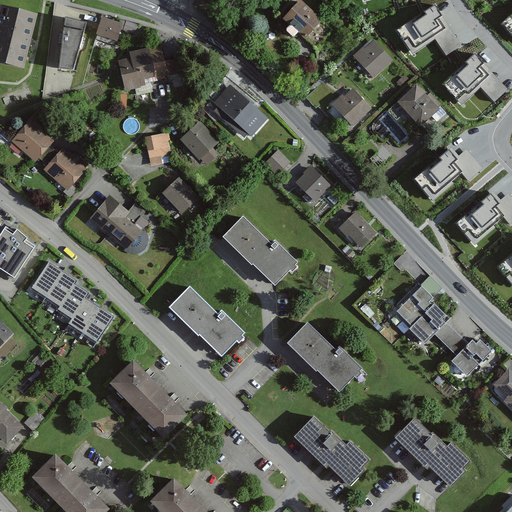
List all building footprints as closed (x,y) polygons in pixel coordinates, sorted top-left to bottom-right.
[(217,6),(211,0),(196,0),(194,2),(208,15),(217,6)] [(323,20),(302,0),(300,0),(283,18),(291,25),(287,29),(294,36),(299,30),(307,37),(323,20)] [(463,43),(434,0),(433,0),(394,26),(411,52),(433,38),(444,55),(463,43)] [(36,14),(1,6),(0,10),(0,61),(23,67),(36,14)] [(511,9),(502,19),(511,30),(511,9)] [(86,22),(65,17),(60,68),(73,70),(86,22)] [(125,24),(103,17),(97,35),(119,42),(123,29),(134,33),(137,25),(126,21),(125,24)] [(355,58),(377,79),(394,62),(374,42),(367,50),(365,48),(355,58)] [(170,71),(161,45),(130,54),(132,59),(120,63),(129,92),(148,86),(146,81),(157,78),(158,82),(170,79),(173,90),(183,87),(177,69),(170,71)] [(495,100),(510,85),(475,49),(444,79),(464,99),(480,84),(495,100)] [(447,116),(417,83),(399,99),(429,133),(447,116)] [(249,136),(253,140),(270,121),(227,85),(211,104),(214,107),(212,109),(246,138),(249,136)] [(334,107),(356,128),(373,111),(353,91),(345,99),(344,97),(334,107)] [(55,143),(30,123),(12,144),(38,165),(55,143)] [(221,145),(201,125),(182,143),(208,168),(219,157),(214,152),(221,145)] [(391,131),(385,125),(377,132),(383,139),(391,131)] [(172,163),(166,137),(146,140),(152,167),(172,163)] [(448,148),(414,176),(433,199),(454,182),(452,179),(460,172),(469,182),(483,170),(467,150),(456,158),(448,148)] [(278,149),(266,163),(279,175),(292,161),(278,149)] [(73,159),(64,152),(45,174),(68,193),(89,168),(75,157),(73,159)] [(298,185),(318,204),(333,188),(312,168),(304,175),(306,177),(298,185)] [(201,200),(182,181),(165,198),(184,217),(201,200)] [(458,223),(475,242),(505,215),(511,222),(511,221),(511,204),(505,197),(499,202),(491,193),(458,223)] [(126,210),(108,195),(90,218),(126,248),(128,250),(143,231),(141,230),(143,228),(147,223),(139,216),(143,210),(133,202),(126,210)] [(378,237),(356,215),(340,231),(348,238),(350,236),(365,251),(378,237)] [(277,246),(248,219),(228,240),(281,288),(303,264),(280,243),(277,246)] [(6,227),(0,235),(0,268),(14,277),(35,247),(25,241),(27,238),(17,230),(15,233),(6,227)] [(146,230),(143,228),(141,230),(143,231),(128,250),(126,248),(123,251),(130,253),(135,254),(141,252),(145,250),(147,246),(148,241),(148,236),(146,230)] [(511,243),(493,261),(510,280),(511,278),(511,243)] [(30,282),(57,300),(55,303),(71,314),(68,319),(100,340),(116,316),(85,296),(89,290),(76,282),(79,278),(47,257),(30,282)] [(219,313),(190,286),(171,307),(224,355),(246,331),(222,310),(219,313)] [(474,341),(471,345),(445,320),(448,317),(437,306),(436,308),(432,304),(436,300),(424,289),(400,314),(416,328),(413,331),(428,346),(436,337),(459,358),(454,363),(471,379),(482,367),(479,364),(483,361),(485,363),(495,353),(483,342),(479,346),(474,341)] [(0,350),(15,334),(0,320),(0,350)] [(341,351),(312,324),(293,345),(346,394),(368,370),(344,348),(341,351)] [(146,371),(133,357),(110,380),(165,434),(188,411),(155,380),(146,371)] [(511,372),(511,371),(497,387),(510,399),(506,404),(511,409),(511,372)] [(25,427),(0,405),(0,436),(10,445),(25,427)] [(35,409),(24,422),(33,430),(45,417),(35,409)] [(349,446),(320,419),(301,440),(353,488),(376,464),(352,443),(349,446)] [(448,447),(419,420),(400,441),(452,489),(474,465),(451,444),(448,447)] [(66,463),(55,451),(32,474),(69,511),(101,511),(109,505),(66,463)] [(212,511),(188,489),(174,475),(151,498),(165,511),(212,511)] [(511,511),(511,501),(501,511),(511,511)]
